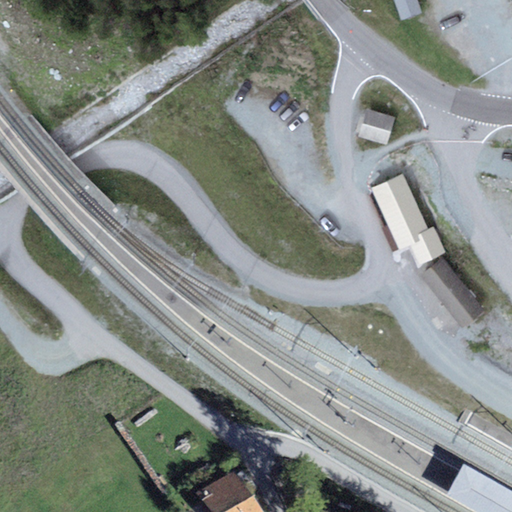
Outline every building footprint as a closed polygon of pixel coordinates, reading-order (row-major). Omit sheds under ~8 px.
[(422,14),(417,0),(393,0),(401,21),(422,14)] [(396,118),(367,109),(357,138),(387,147),(396,118)] [(402,172),(368,188),(398,249),(409,243),(420,266),(443,255),(402,172)] [(472,297),(441,258),(420,275),(461,326),(482,309),(472,297)] [(0,478),(122,411),(94,362),(0,414),(0,478)] [(255,511),(230,473),(194,497),(204,511),(255,511)]
